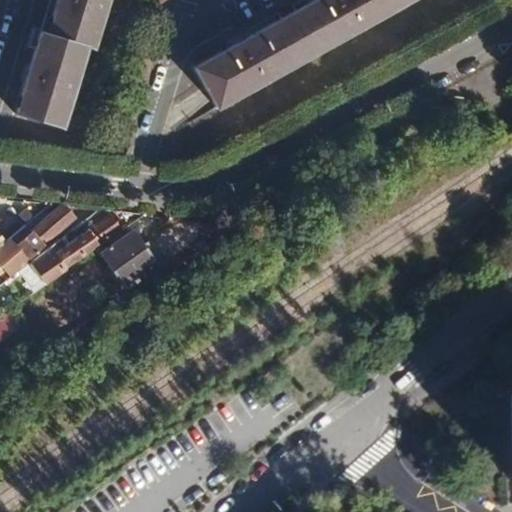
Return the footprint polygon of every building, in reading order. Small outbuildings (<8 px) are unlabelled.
[(40,32),(14,113),(60,127),(85,46),(92,48),(106,0),(57,0),(47,35),(40,32)] [(313,0),(192,69),(208,98),(214,108),(408,0),(313,0)] [(63,204),(8,251),(13,259),(17,255),(22,261),(75,218),(63,204)] [(50,246),(31,261),(46,284),(65,270),(64,266),(120,227),(110,214),(53,252),(50,246)] [(132,233),(103,252),(125,285),(154,265),(132,233)]
